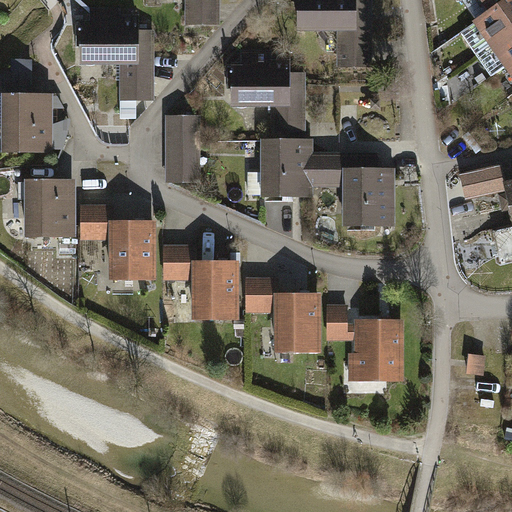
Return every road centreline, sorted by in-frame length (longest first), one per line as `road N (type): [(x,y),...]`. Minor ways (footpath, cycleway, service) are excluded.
road 1 (track): [(0,270),(86,329),(267,413),(361,442),(511,469)]
road 2 (residential): [(262,0),(155,117),(147,183),(161,199),(306,261),(406,279),(446,295)]
road 3 (residential): [(410,0),(446,295)]
road 4 (residential): [(446,295),(440,421),(420,511)]
